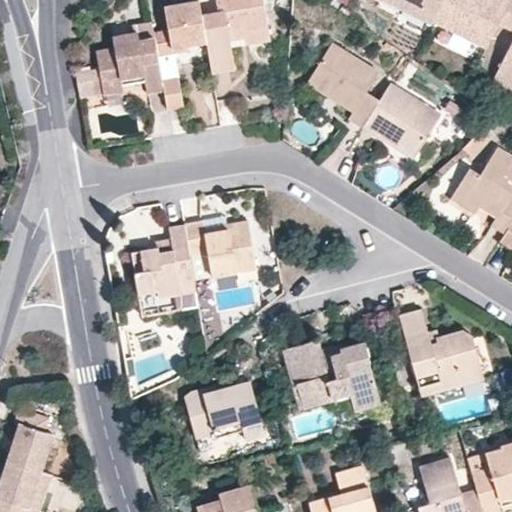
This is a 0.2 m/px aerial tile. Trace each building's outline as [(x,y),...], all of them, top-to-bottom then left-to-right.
[(147,0),(154,36),(157,56),(174,54),(173,49),(205,43),(200,13),(197,0),(190,0),(185,1),(184,0),(147,0)] [(205,43),(210,73),(233,69),(227,29),(241,27),(242,30),(267,26),(261,0),(215,0),(217,10),(200,13),(205,43)] [(382,0),(433,25),(445,0),(382,0)] [(445,0),(433,25),(487,50),(499,25),(511,0),(510,0),(445,0)] [(511,0),(499,25),(511,30),(511,43),(495,76),(511,84),(511,0)] [(76,81),(79,98),(122,91),(121,83),(119,77),(144,73),(145,80),(148,92),(163,90),(161,78),(157,56),(154,36),(137,39),(136,31),(111,35),(113,46),(94,50),(99,77),(76,81)] [(347,117),(362,126),(379,99),(365,89),(377,70),(332,42),(307,83),(351,110),(347,117)] [(161,78),(177,76),(174,54),(157,56),(161,78)] [(119,77),(121,83),(145,80),(144,73),(119,77)] [(163,90),(166,109),(183,105),(177,76),(161,78),(163,90)] [(440,114),(390,81),(379,99),(362,126),(413,158),(427,135),(440,142),(460,109),(448,102),(440,114)] [(511,219),(511,155),(496,146),(479,174),(467,167),(454,190),(479,206),(483,199),(500,208),(495,216),(491,224),(504,232),(511,219)] [(479,206),(454,190),(450,197),(475,213),(479,206)] [(483,199),(479,206),(495,216),(500,208),(483,199)] [(203,220),(183,223),(188,254),(206,251),(210,276),(254,269),(246,219),(204,226),(203,220)] [(511,219),(504,232),(499,240),(511,247),(511,219)] [(156,247),(131,251),(138,294),(158,291),(159,297),(194,291),(188,254),(183,223),(168,225),(172,249),(156,252),(156,247)] [(420,307),(398,313),(421,396),(483,378),(475,346),(471,333),(462,329),(436,336),(437,340),(430,342),(420,307)] [(317,338),(281,348),(298,409),(350,395),(354,409),(379,403),(368,361),(370,361),(364,338),(338,345),(340,350),(322,354),(317,338)] [(192,387),(183,396),(195,438),(213,432),(214,436),(240,429),(239,425),(259,420),(247,378),(218,387),(216,381),(192,387)] [(34,490),(45,493),(50,474),(41,471),(54,435),(44,432),(49,418),(20,408),(15,422),(19,424),(7,460),(0,483),(0,511),(25,511),(27,508),(29,508),(34,490)] [(511,438),(498,443),(499,446),(484,450),(488,464),(468,470),(473,487),(480,511),(497,511),(501,511),(498,498),(511,494),(511,438)] [(448,455),(417,464),(427,501),(416,504),(418,511),(480,511),(473,487),(458,491),(448,455)] [(332,503),(310,509),(311,511),(377,511),(363,464),(335,472),(342,491),(329,495),(332,503)] [(257,511),(249,482),(218,491),(220,497),(195,504),(197,511),(257,511)] [(39,511),(45,493),(34,490),(29,508),(39,511)]
